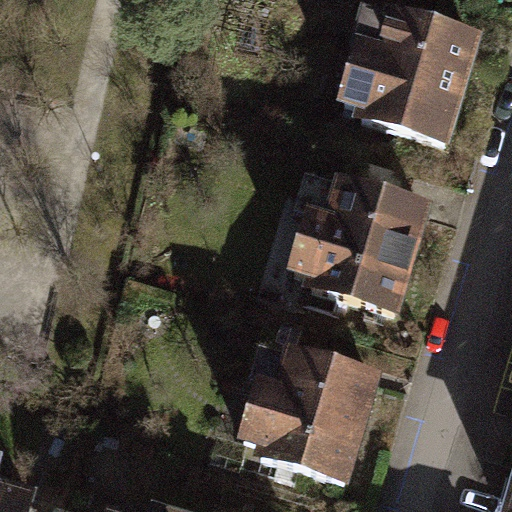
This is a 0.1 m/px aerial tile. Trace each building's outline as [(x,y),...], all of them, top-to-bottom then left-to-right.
[(352,56),(363,59),(348,111),(365,116),(362,126),(446,150),(476,49),(363,16),(352,56)] [(426,218),(342,193),(331,228),(311,222),(294,279),(315,285),(312,295),(395,320),(426,218)] [(374,388),(293,365),(282,402),(261,396),(247,447),(266,453),(263,464),(345,487),(374,388)] [(63,417),(53,453),(75,459),(85,423),(63,417)] [(30,511),(33,502),(0,491),(0,511),(30,511)]
